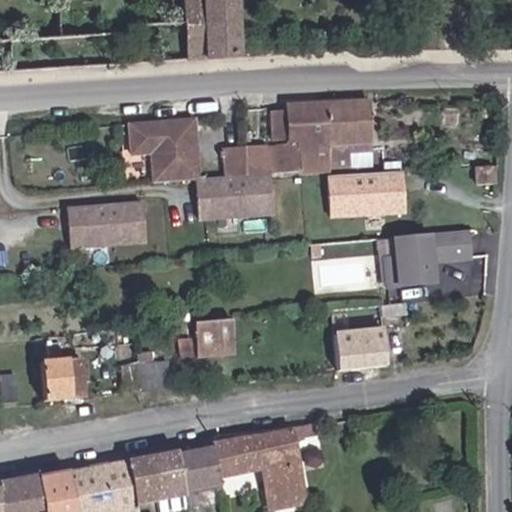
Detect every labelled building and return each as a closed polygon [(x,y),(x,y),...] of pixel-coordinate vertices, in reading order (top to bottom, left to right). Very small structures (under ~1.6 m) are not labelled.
[(215,0),(217,42),(265,40),(263,0),(215,0)] [(375,103),(332,104),(332,143),(274,145),(275,169),(290,169),(376,165),(375,103)] [(293,139),(248,141),(249,171),(273,169),(275,169),(274,145),(332,143),(332,104),(293,106),(293,139)] [(199,117),(134,121),(136,151),(156,149),(159,178),(198,175),(203,174),(199,117)] [(225,142),(227,172),(249,171),(248,141),(225,142)] [(493,184),(492,167),(475,167),(475,184),(493,184)] [(203,174),(198,175),(202,221),(275,216),(273,169),(249,171),(227,172),(203,174)] [(404,170),(330,173),(332,215),(406,212),(404,170)] [(143,198),(69,203),(72,244),(146,239),(143,198)] [(470,258),(468,232),(395,238),(397,259),(392,259),(394,286),(434,283),(432,262),(470,258)] [(338,327),(385,322),(383,304),(336,309),(338,327)] [(236,320),(200,324),(201,334),(237,330),(236,320)] [(344,369),(394,365),(391,324),(340,329),(344,369)] [(237,330),(201,334),(203,353),(239,349),(237,330)] [(239,349),(203,353),(203,360),(239,357),(239,349)] [(43,360),(46,400),(90,396),(85,356),(43,360)] [(173,365),(156,366),(157,377),(157,390),(175,388),(173,365)] [(121,368),(124,393),(139,392),(137,366),(121,368)] [(156,366),(139,368),(141,392),(145,391),(145,377),(157,377),(156,366)] [(0,374),(0,378),(2,402),(17,400),(16,373),(0,374)] [(145,377),(145,391),(157,390),(157,377),(145,377)] [(318,435),(317,426),(309,428),(311,436),(318,435)] [(311,436),(309,428),(269,435),(214,443),(219,474),(263,468),(270,468),(271,478),(274,479),(276,495),(303,491),(297,452),(296,439),(311,436)] [(179,450),(185,491),(221,485),(219,474),(214,443),(179,450)] [(160,496),(162,508),(187,504),(185,491),(179,450),(155,455),(160,496)] [(137,499),(160,496),(155,455),(130,459),(137,499)] [(70,470),(78,511),(130,511),(139,510),(137,499),(130,459),(70,470)] [(45,511),(78,511),(70,470),(39,476),(45,511)] [(45,511),(39,476),(0,483),(0,494),(3,511),(45,511)] [(306,504),(303,491),(276,495),(277,508),(306,504)]
